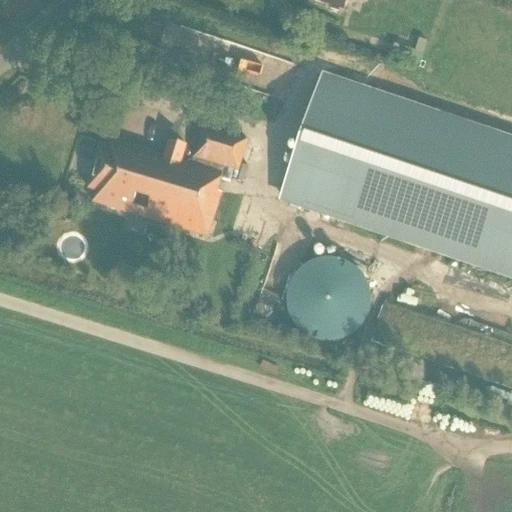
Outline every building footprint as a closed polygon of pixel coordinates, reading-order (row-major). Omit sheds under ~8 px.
[(365,0),(312,0),(312,2),(330,7),(330,10),(339,13),(340,10),(344,11),(347,0),(362,0),(365,1),(365,0)] [(390,56),(420,66),(428,43),(419,40),(415,51),(394,44),(390,56)] [(511,138),(322,74),(278,203),(511,281),(511,138)] [(92,204),(120,212),(207,239),(221,195),(217,193),(224,169),(238,173),(238,172),(248,143),(247,142),(203,128),(194,159),(192,167),(182,164),(187,147),(170,142),(165,158),(111,142),(107,153),(100,151),(88,190),(95,193),(92,204)] [(325,345),(329,345),(334,345),(339,344),(344,343),(349,341),(353,338),(358,334),(362,330),(365,325),(368,319),(370,314),(371,308),(371,303),(371,297),(370,292),(368,287),(366,283),(364,279),(361,275),(358,272),(353,268),(349,265),(344,263),(338,262),(332,261),(326,261),(320,262),(315,263),(309,266),(305,269),(300,272),(297,276),(294,279),(292,283),(290,288),(288,292),(287,297),(287,303),(287,309),(288,314),(290,320),(293,325),(297,330),(301,334),(305,338),(310,341),(315,343),(320,344),(325,345)]
